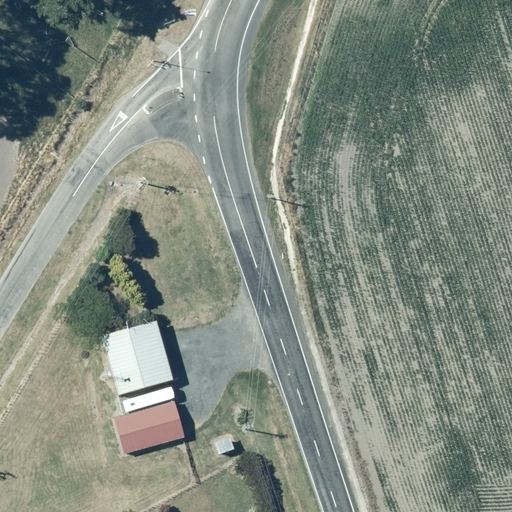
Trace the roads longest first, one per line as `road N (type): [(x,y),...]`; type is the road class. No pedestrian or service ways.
road 1 (secondary): [(339,511),(219,146),(214,85)]
road 2 (unclassified): [(214,85),(161,100),(109,149),(0,319)]
